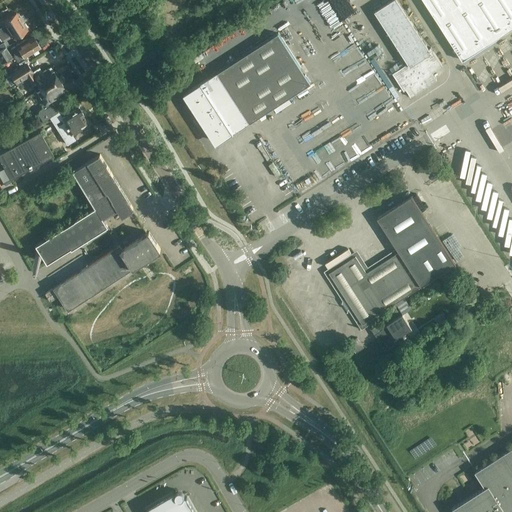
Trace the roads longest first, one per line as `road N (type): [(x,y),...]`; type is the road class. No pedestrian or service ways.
road 1 (tertiary): [(225,268),(50,0)]
road 2 (unclassified): [(225,268),(427,139)]
road 3 (tertiary): [(0,477),(118,407)]
